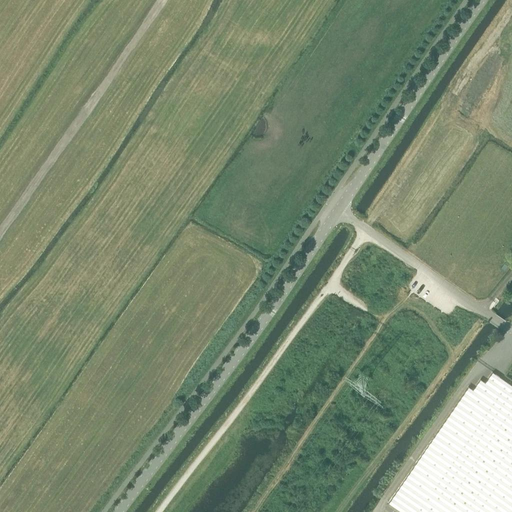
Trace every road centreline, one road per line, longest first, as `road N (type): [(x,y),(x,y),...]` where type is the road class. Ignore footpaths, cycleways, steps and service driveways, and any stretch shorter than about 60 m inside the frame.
road 1 (tertiary): [(119,511),(340,208)]
road 2 (track): [(367,230),(159,511)]
road 3 (track): [(256,511),(425,270)]
road 4 (track): [(161,0),(0,229)]
road 5 (tertiary): [(340,208),(481,0)]
road 6 (track): [(337,511),(481,310)]
road 7 (unclassified): [(340,208),(511,328)]
